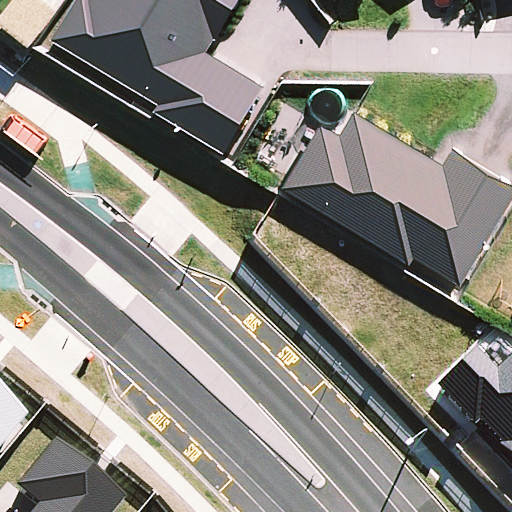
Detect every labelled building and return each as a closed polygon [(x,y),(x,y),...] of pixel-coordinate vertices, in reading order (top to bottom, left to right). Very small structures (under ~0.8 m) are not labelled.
[(78,0),(53,42),(160,106),(156,113),(224,154),(265,86),(208,52),(239,0),(78,0)] [(316,120),(276,185),(403,263),(407,255),(452,283),(460,271),(511,185),(449,147),(438,164),(354,113),(349,109),(335,132),(316,120)] [(511,346),(493,366),(470,344),(431,382),(469,424),(475,420),(495,440),(493,442),(511,462),(511,346)] [(0,451),(23,424),(0,405),(0,451)] [(117,511),(121,508),(51,451),(13,497),(31,511),(117,511)]
